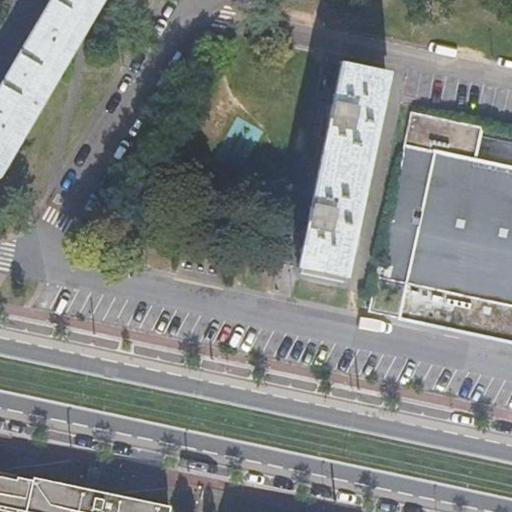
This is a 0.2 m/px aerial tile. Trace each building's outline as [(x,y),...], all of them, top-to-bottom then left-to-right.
[(51,0),(0,88),(0,173),(99,0),(51,0)] [(341,278),(385,70),(342,61),(297,268),(341,278)] [(511,167),(472,159),(464,157),(471,125),(410,111),(376,276),(448,292),(511,306),(511,167)] [(479,126),(471,125),(464,157),(472,159),(479,126)] [(511,135),(485,130),(480,156),(511,161),(511,135)] [(511,337),(511,306),(448,292),(441,322),(511,337)] [(511,337),(441,322),(441,326),(511,340),(511,337)] [(19,511),(20,511),(43,511),(44,511),(49,511),(169,511),(170,510),(170,508),(33,479),(33,481),(0,474),(0,501),(2,502),(12,504),(11,510),(19,511)] [(0,510),(7,511),(18,511),(19,511),(11,510),(12,504),(2,502),(0,509),(0,510)]
